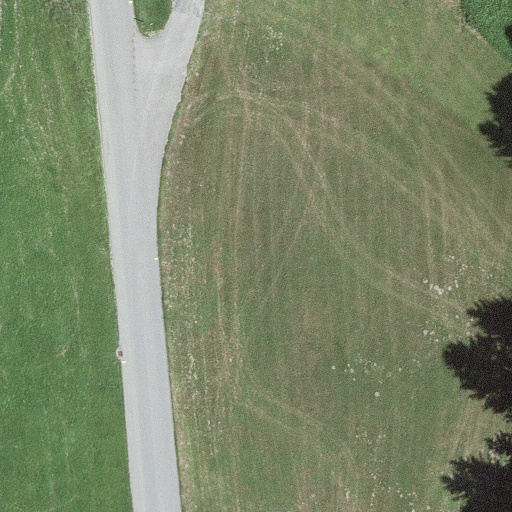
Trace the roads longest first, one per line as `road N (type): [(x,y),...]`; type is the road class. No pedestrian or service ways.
road 1 (tertiary): [(163,511),(112,0)]
road 2 (track): [(189,0),(127,158)]
